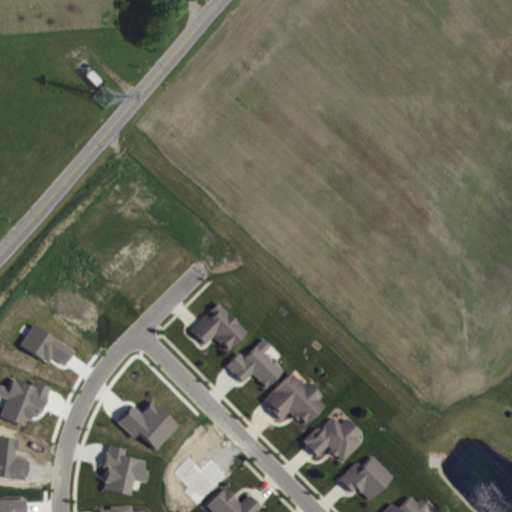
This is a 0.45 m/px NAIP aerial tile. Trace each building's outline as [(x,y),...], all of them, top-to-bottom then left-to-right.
[(213,301),(205,309),(208,312),(204,316),(201,313),(193,321),(186,329),(199,342),(209,332),(224,347),(242,329),(213,301)] [(48,368),(52,363),(65,371),(74,356),(34,330),(21,351),(48,368)] [(234,351),(221,363),(231,373),(237,380),(247,371),(261,385),(278,369),(271,362),(273,360),(267,354),(265,356),(259,350),(266,343),(259,336),(239,356),(234,351)] [(287,370),(260,397),(266,403),(263,406),(269,412),(275,418),(283,410),(292,418),(295,416),(300,422),(319,403),(314,398),(317,394),(302,379),(299,382),(287,370)] [(51,393),(35,387),(33,392),(13,384),(9,394),(1,392),(0,395),(0,411),(4,412),(1,423),(26,432),(33,413),(43,416),(51,393)] [(178,431),(152,406),(141,419),(132,411),(117,427),(136,444),(139,440),(156,455),(178,431)] [(299,439),(301,441),(300,443),(305,448),(311,454),(322,443),(326,447),(324,448),(330,454),(332,452),(338,458),(356,440),(350,434),(355,430),(341,416),(335,421),(329,415),(321,422),(318,420),(299,439)] [(104,443),(100,457),(99,465),(102,466),(99,479),(101,479),(99,487),(125,493),(128,477),(141,480),(144,469),(138,467),(140,459),(119,454),(121,447),(104,443)] [(355,458),(335,477),(340,484),(347,490),(351,486),(355,491),(356,489),(364,498),(388,475),(368,454),(359,462),(355,458)] [(245,493),(236,501),(221,485),(202,504),(210,511),(248,511),(256,504),(250,498),(245,493)] [(387,501),(376,511),(424,511),(420,508),(423,504),(416,497),(413,500),(406,493),(393,507),(387,501)]
